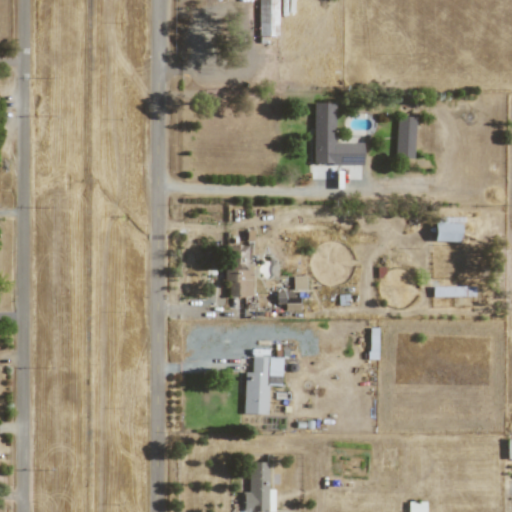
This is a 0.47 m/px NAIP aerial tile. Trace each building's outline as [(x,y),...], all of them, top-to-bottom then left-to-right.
[(256,0),(258,36),(278,35),(276,0),(256,0)] [(311,163),(361,164),(361,142),(333,142),(333,103),(312,102),(311,163)] [(412,158),(414,117),(395,116),(394,157),(412,158)] [(458,223),(432,222),(432,241),(458,242),(458,223)] [(250,296),(251,264),(247,264),(247,245),(225,245),(224,281),(227,281),(226,296),(250,296)] [(292,289),(304,289),(304,276),(291,276),(292,289)] [(265,414),(267,385),(279,385),(280,357),(250,357),(249,372),(242,372),(241,413),(265,414)] [(240,491),(241,511),(273,511),(272,489),(267,489),(266,461),(246,462),(247,491),(240,491)] [(424,511),(424,502),(407,502),(406,511),(424,511)]
